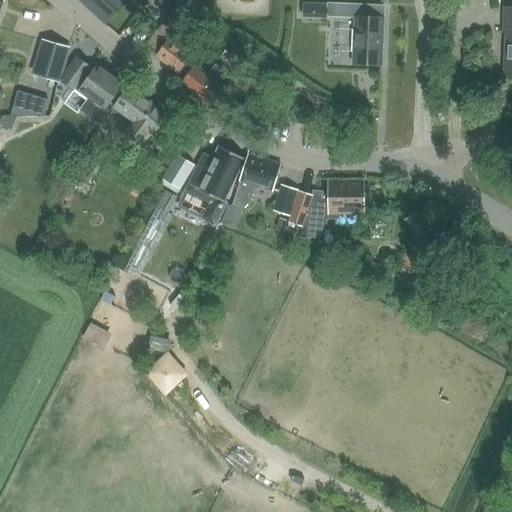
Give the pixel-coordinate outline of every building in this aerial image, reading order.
[(79,0),(104,23),(126,0),(79,0)] [(355,9),(355,17),(353,64),(382,65),(384,18),(379,18),(379,10),(355,9)] [(511,9),(504,9),(502,36),(504,36),(502,81),(511,81),(511,9)] [(157,31),(146,45),(158,54),(157,56),(179,72),(180,71),(187,77),(182,84),(211,107),(226,87),(233,77),(216,64),(208,74),(196,65),(189,59),(191,56),(198,47),(165,22),(157,31)] [(59,80),(68,49),(44,42),(35,73),(59,80)] [(68,71),(64,82),(74,90),(75,88),(89,99),(80,111),(100,126),(102,124),(114,107),(109,103),(124,84),(98,65),(96,69),(79,57),(68,71)] [(154,136),(169,116),(129,87),(114,107),(132,120),(124,130),(144,144),(151,134),(154,136)] [(18,93),(12,116),(44,115),(48,101),(18,93)] [(2,118),(0,123),(0,124),(11,130),(17,117),(2,118)] [(246,159),(218,146),(211,161),(204,157),(190,185),(225,202),(246,159)] [(180,190),(195,166),(178,155),(163,179),(180,190)] [(273,191),(281,165),(249,155),(236,196),(232,206),(229,205),(221,226),(230,228),(238,209),(242,210),(251,201),(255,186),(273,191)] [(364,212),(364,183),(328,183),(328,196),(314,194),(313,197),(299,192),(289,222),(303,227),(300,235),(321,236),(326,216),(337,216),(337,213),(364,212)] [(275,210),(291,215),(298,191),(282,186),(275,210)] [(281,220),(278,232),(285,234),(288,222),(281,220)] [(430,273),(419,306),(435,312),(446,278),(430,273)] [(138,290),(138,302),(154,302),(154,291),(138,290)]
